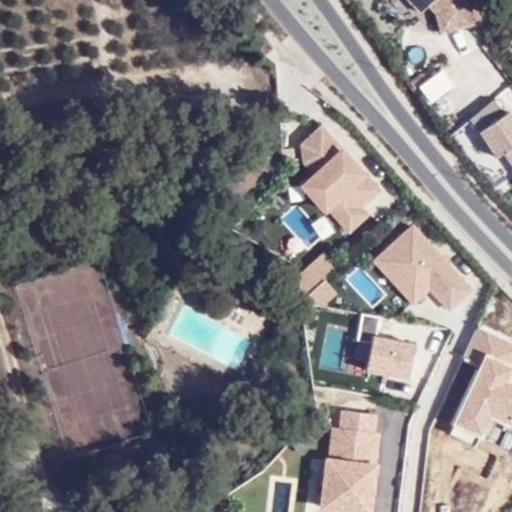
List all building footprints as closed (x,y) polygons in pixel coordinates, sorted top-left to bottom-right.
[(412,0),(425,13),(432,7),(442,18),(446,34),(478,27),(470,0),(412,0)] [(511,114),(491,129),(507,154),(511,150),(511,114)] [(384,190),(322,125),(301,145),(303,164),(311,175),(300,185),(325,215),(330,212),(350,233),(373,215),(366,206),(384,190)] [(240,204),(276,163),(257,147),(222,189),(240,204)] [(474,288),(415,222),(370,262),(412,309),(432,291),(449,311),(474,288)] [(324,281),(338,269),(324,253),(293,280),(318,310),(336,295),(324,281)] [(227,262),(217,264),(206,285),(259,313),(273,288),(227,262)] [(511,342),(479,327),(464,361),(477,367),(451,426),(485,441),(494,420),(511,427),(511,342)] [(409,385),(418,345),(373,335),(365,375),(409,385)] [(377,416),(342,412),(339,429),(334,429),(330,459),(326,458),(319,511),(374,511),(380,464),(375,464),(379,436),(375,435),(377,416)]
